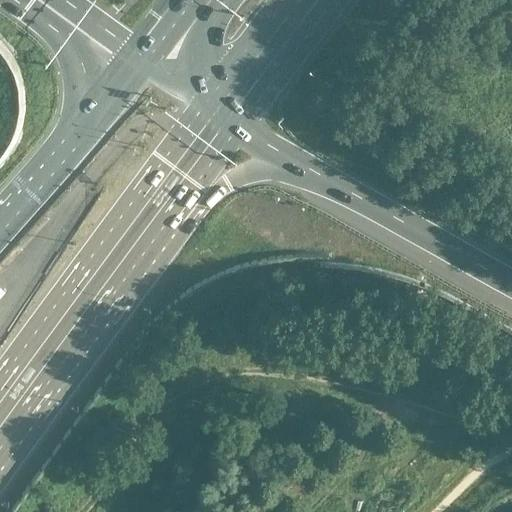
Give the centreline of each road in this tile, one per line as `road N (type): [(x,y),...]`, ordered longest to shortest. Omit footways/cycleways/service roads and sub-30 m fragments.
road 1 (motorway): [(293,161),(511,283)]
road 2 (primary): [(0,381),(136,196)]
road 3 (primary): [(136,72),(0,233)]
road 4 (motorway): [(136,196),(226,183),(293,161)]
road 5 (primary): [(202,105),(281,0)]
road 6 (motorway): [(36,0),(136,72)]
